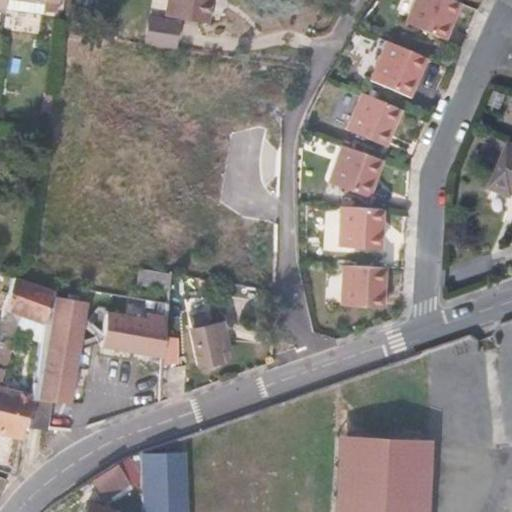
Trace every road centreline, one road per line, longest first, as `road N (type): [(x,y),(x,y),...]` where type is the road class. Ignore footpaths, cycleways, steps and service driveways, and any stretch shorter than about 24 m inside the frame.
road 1 (tertiary): [(427,329),(112,439),(16,511)]
road 2 (residential): [(427,329),(430,174),(510,0)]
